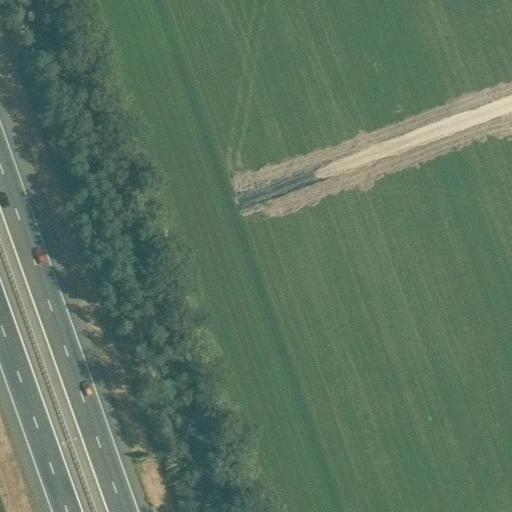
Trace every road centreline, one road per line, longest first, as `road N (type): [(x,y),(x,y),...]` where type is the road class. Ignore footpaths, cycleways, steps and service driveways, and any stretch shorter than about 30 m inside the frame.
road 1 (motorway): [(121,511),(0,170)]
road 2 (motorway): [(0,321),(67,511)]
